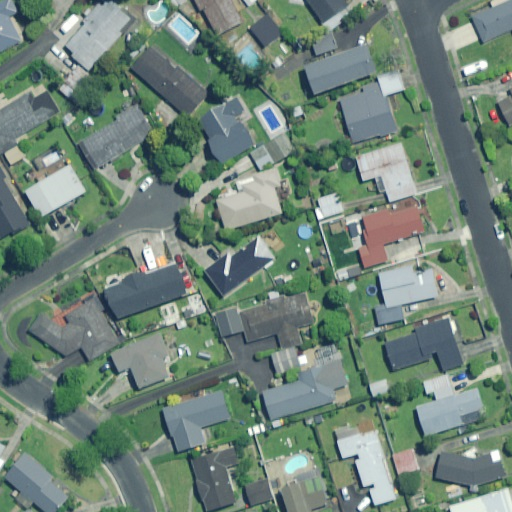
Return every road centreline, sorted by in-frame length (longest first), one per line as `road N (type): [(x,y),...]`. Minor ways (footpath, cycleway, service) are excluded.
road 1 (residential): [(511,314),(418,6)]
road 2 (residential): [(0,364),(83,422),(127,474),(143,511)]
road 3 (residential): [(161,201),(0,294)]
